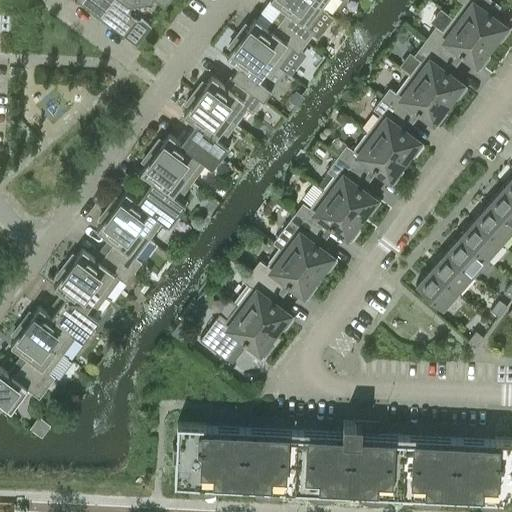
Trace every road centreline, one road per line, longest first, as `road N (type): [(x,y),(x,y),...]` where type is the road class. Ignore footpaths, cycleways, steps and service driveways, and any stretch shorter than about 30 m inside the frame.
road 1 (residential): [(511,394),(302,386),(297,375),(511,86)]
road 2 (residential): [(39,253),(228,0)]
